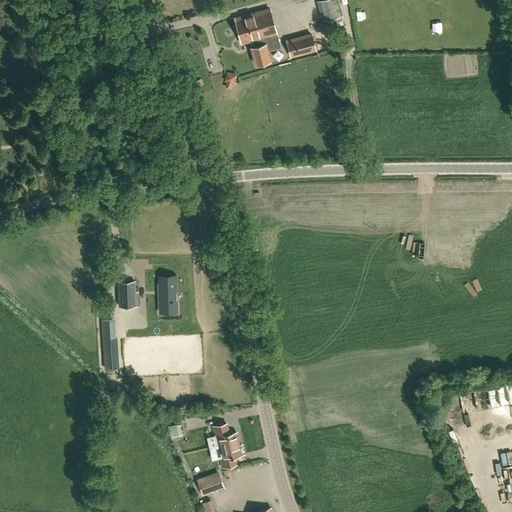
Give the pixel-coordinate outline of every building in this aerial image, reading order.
[(335,0),(318,0),(315,1),(322,21),(340,15),(335,0)] [(279,43),(276,33),(269,9),(235,18),(241,43),(254,39),(256,47),(251,48),(256,64),(269,61),(266,47),(279,43)] [(291,56),(315,49),(311,34),(286,40),(291,56)] [(226,71),(223,87),(232,89),(235,73),(226,71)] [(183,279),(166,280),(166,288),(167,288),(168,307),(174,307),(174,314),(185,313),(184,297),(183,279)] [(134,281),(118,282),(119,306),(137,305),(137,298),(135,298),(134,281)] [(235,464),(233,456),(243,454),(241,445),(239,445),(236,432),(228,434),(226,423),(213,426),(217,446),(220,445),(223,458),(220,459),(222,467),(235,464)] [(172,425),(174,436),(182,435),(180,424),(176,425),(172,425)] [(511,469),(502,472),(505,486),(511,484),(511,469)] [(218,473),(198,480),(202,493),(223,486),(218,473)]
